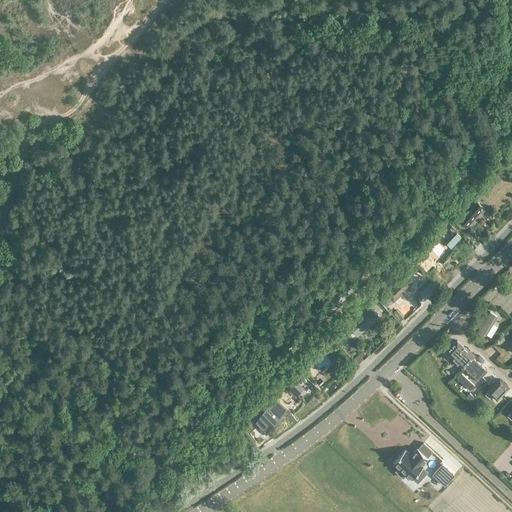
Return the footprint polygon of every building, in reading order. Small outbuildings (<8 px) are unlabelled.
[(475,200),(458,219),(466,226),(483,207),(475,200)] [(428,251),(427,252),(435,259),(439,255),(441,256),(448,248),(441,243),(447,237),(442,232),(427,250),(428,251)] [(395,295),(397,296),(409,285),(402,277),(398,280),(399,281),(386,292),(392,298),(395,295)] [(367,310),(352,323),(358,331),(373,317),(367,310)] [(485,335),(497,316),(490,312),(478,331),(485,335)] [(478,380),(487,371),(473,357),(474,356),(457,340),(455,342),(453,342),(450,344),(450,347),(446,351),(463,367),(464,367),(478,380)] [(321,352),(312,359),(322,370),(331,362),(321,352)] [(474,385),(461,373),(457,377),(470,390),(474,385)] [(500,379),(488,391),(497,399),(508,388),(500,379)] [(265,427),(278,413),(280,415),(281,415),(270,405),(256,419),(267,430),(267,429),(265,427)] [(405,449),(393,462),(399,467),(396,471),(403,477),(406,473),(412,478),(423,466),(422,464),(428,458),(427,457),(432,451),(423,443),(418,448),(417,448),(416,449),(411,454),(405,449)] [(454,475),(442,464),(433,474),(444,485),(454,475)]
